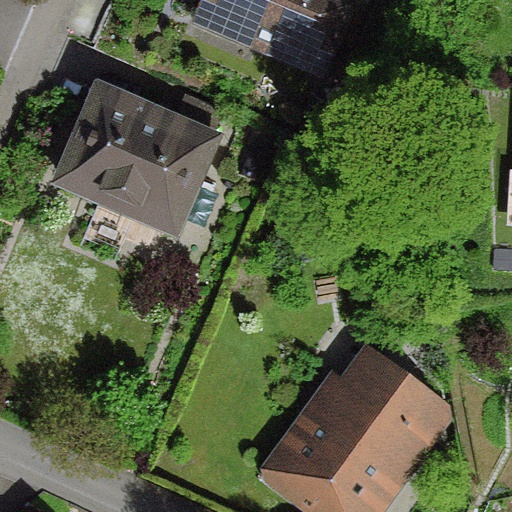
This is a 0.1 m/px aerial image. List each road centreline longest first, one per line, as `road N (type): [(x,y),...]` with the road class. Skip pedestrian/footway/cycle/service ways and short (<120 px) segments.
road 1 (residential): [(0,431),(173,511)]
road 2 (residential): [(60,0),(0,138)]
